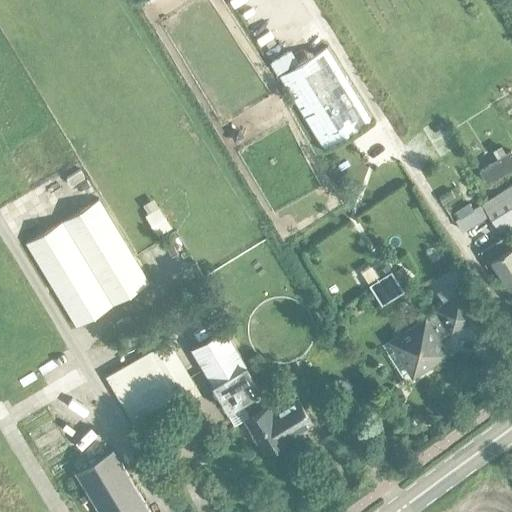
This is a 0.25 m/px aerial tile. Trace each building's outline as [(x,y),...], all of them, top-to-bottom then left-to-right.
[(327,45),(279,75),(324,147),(371,118),(327,45)] [(511,182),(482,202),(501,231),(511,223),(511,182)] [(77,326),(149,282),(99,198),(26,242),(77,326)] [(479,203),(455,218),(462,229),(486,213),(479,203)] [(488,261),(492,258),(499,269),(509,286),(511,284),(511,244),(511,246),(504,235),(481,249),(488,261)] [(403,341),(396,345),(411,371),(419,366),(420,369),(446,352),(436,335),(449,327),(451,330),(473,316),(459,293),(437,308),(439,311),(426,319),(425,318),(399,335),(403,341)] [(289,432),(313,418),(298,394),(274,409),(223,327),(191,346),(229,408),(243,399),(251,412),(246,416),(266,449),(269,447),(272,448),(276,446),(277,442),(290,434),(289,432)] [(197,391),(167,339),(106,375),(133,421),(174,397),(177,403),(197,391)] [(151,511),(148,505),(120,457),(82,480),(100,511),(151,511)]
